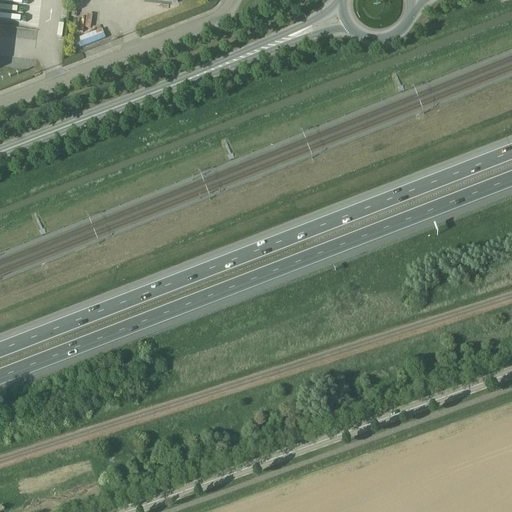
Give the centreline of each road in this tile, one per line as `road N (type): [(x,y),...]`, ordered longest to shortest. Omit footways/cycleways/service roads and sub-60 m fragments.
road 1 (motorway): [(511,151),(0,350)]
road 2 (motorway): [(0,376),(511,178)]
road 3 (secondary): [(134,511),(511,375)]
road 4 (secondary): [(0,153),(291,37)]
road 5 (unclassified): [(0,106),(212,25),(233,0)]
